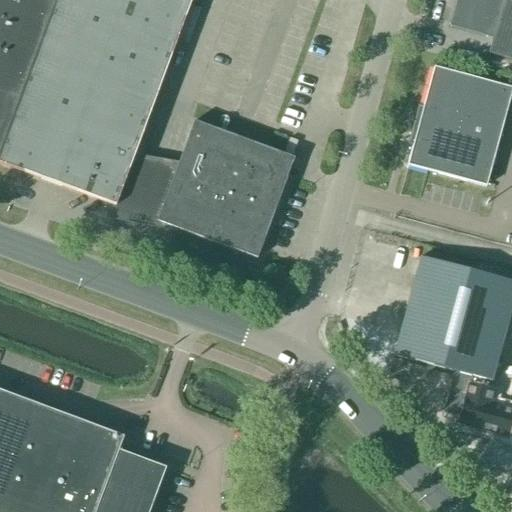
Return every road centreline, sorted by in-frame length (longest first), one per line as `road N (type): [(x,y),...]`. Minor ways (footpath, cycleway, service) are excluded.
road 1 (unclassified): [(293,350),(393,0)]
road 2 (tertiary): [(293,350),(0,241)]
road 3 (tertiary): [(452,511),(293,350)]
